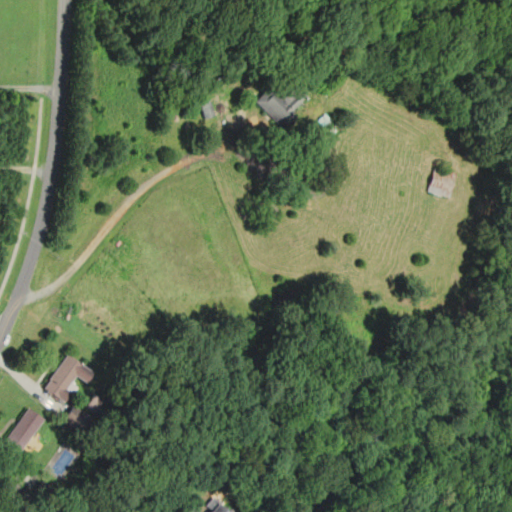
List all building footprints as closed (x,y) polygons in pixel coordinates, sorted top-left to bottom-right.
[(106,45),(123,56),(130,45),(112,35),(106,45)] [(285,128),(297,115),(291,110),(305,95),(291,81),(280,94),(269,84),(254,101),(285,128)] [(198,101),(203,117),(212,114),(208,99),(198,101)] [(67,355),(49,380),(51,381),(45,390),(64,403),(72,393),(67,389),(76,377),(86,384),(93,373),(67,355)] [(28,408),(6,438),(9,441),(21,450),(43,420),(28,408)] [(20,479),(1,465),(0,466),(0,500),(3,503),(20,479)] [(231,511),(212,497),(207,504),(212,509),(210,511),(231,511)] [(202,511),(189,501),(178,511),(202,511)]
